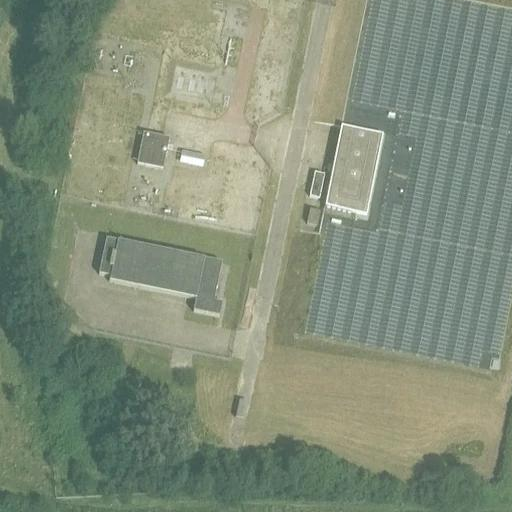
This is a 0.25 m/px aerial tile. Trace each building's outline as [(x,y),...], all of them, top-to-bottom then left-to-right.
[(325,208),(366,217),(383,136),(341,128),(325,208)] [(163,171),(169,140),(143,135),(137,166),(163,171)] [(324,177),(314,175),(309,198),(319,200),(324,177)] [(307,224),(317,226),(320,212),(310,210),(307,224)] [(99,276),(110,278),(109,283),(196,301),(193,313),(219,319),(222,305),(213,303),(222,264),(106,241),(99,276)]
